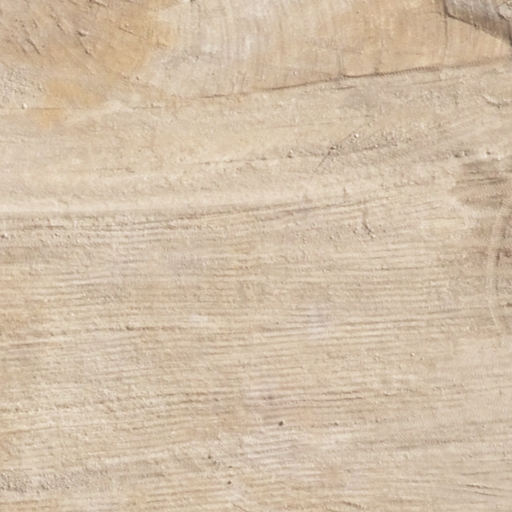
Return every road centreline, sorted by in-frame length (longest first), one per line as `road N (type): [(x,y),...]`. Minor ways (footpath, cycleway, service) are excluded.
road 1 (secondary): [(0,425),(211,317),(372,268),(511,251)]
road 2 (unknown): [(324,0),(401,427)]
road 3 (secondary): [(511,415),(401,427),(160,511)]
